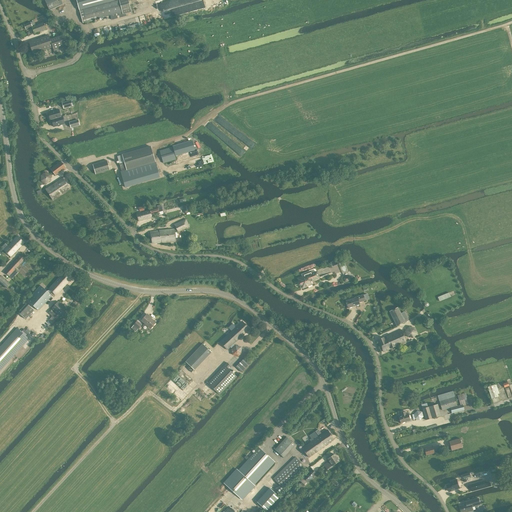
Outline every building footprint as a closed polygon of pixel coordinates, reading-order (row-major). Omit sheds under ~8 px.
[(44,0),(49,11),(60,6),(57,0),(44,0)] [(128,0),(116,0),(79,10),(83,23),(86,22),(110,15),(112,20),(126,16),(126,14),(132,12),(128,0)] [(24,25),(26,30),(31,27),(34,34),(46,29),(43,22),(32,27),(30,22),(24,25)] [(33,54),(42,51),(46,50),(53,47),(54,51),(53,51),(54,55),(64,52),(62,47),(69,45),(65,34),(50,39),(49,35),(29,42),(33,54)] [(50,120),(52,120),(61,117),(59,110),(48,113),(48,114),(47,114),(48,117),(49,117),(50,120)] [(62,116),(61,117),(52,120),(52,121),(51,121),(52,126),(53,125),(54,127),(65,124),(62,116)] [(176,159),(175,156),(195,150),(192,141),(173,146),(172,147),(160,151),(163,163),(176,159)] [(126,183),(159,174),(155,161),(151,147),(117,156),(122,171),(121,171),(125,188),(127,187),(126,183)] [(93,165),(95,174),(110,170),(107,160),(93,165)] [(61,161),(51,169),(55,176),(66,168),(61,161)] [(51,175),(45,172),(40,176),(41,181),(46,184),(51,181),(51,175)] [(46,189),(53,200),(70,189),(63,178),(46,189)] [(151,214),(159,212),(163,211),(161,205),(157,206),(149,208),(150,210),(137,214),(139,221),(152,218),(151,214)] [(176,241),(175,232),(177,231),(178,232),(189,226),(186,219),(174,224),(176,229),(150,232),(152,244),(176,241)] [(11,257),(24,242),(17,236),(8,246),(5,243),(1,248),(11,257)] [(21,254),(5,272),(12,279),(18,272),(15,269),(25,258),(21,254)] [(52,296),(50,294),(52,292),(56,295),(72,277),(65,271),(47,291),(41,285),(27,300),(38,311),(52,296)] [(299,279),(300,282),(299,282),(299,283),(298,283),(298,284),(299,284),(299,285),(300,285),(301,285),(301,286),(304,287),(311,284),(310,281),(319,278),(317,272),(312,274),(311,271),(302,274),(303,277),(299,279)] [(10,284),(1,276),(0,277),(0,282),(6,288),(10,284)] [(78,287),(75,291),(79,295),(83,290),(78,287)] [(355,298),(346,301),(348,308),(360,304),(359,302),(365,301),(363,295),(354,297),(355,298)] [(51,310),(48,313),(54,318),(57,315),(56,314),(57,313),(60,316),(66,309),(58,302),(52,308),(53,309),(51,310)] [(28,305),(20,314),(26,319),(34,310),(28,305)] [(398,307),(389,311),(396,326),(405,322),(398,307)] [(151,329),(156,323),(149,317),(150,316),(147,314),(141,321),(151,329)] [(132,327),(131,328),(136,332),(137,331),(142,325),(137,321),(132,327)] [(227,350),(229,348),(230,347),(231,348),(231,349),(232,355),(238,357),(242,353),(241,347),(235,345),(235,346),(233,344),(250,329),(242,321),(236,327),(232,323),(227,327),(229,329),(229,330),(231,332),(220,342),(227,350)] [(0,369),(1,370),(29,339),(17,328),(0,347),(0,369)] [(378,340),(383,352),(406,342),(401,331),(383,339),(382,338),(378,340)] [(202,344),(199,348),(208,356),(212,352),(204,345),(203,345),(202,344)] [(250,363),(244,358),(236,367),(241,372),(250,363)] [(230,366),(227,363),(207,383),(219,395),(236,377),(228,369),(230,366)] [(494,385),(487,387),(491,399),(498,396),(498,394),(494,385)] [(442,410),(450,408),(452,413),(464,410),(463,406),(468,404),(465,393),(457,395),(460,405),(457,406),(453,391),(437,396),(442,410)] [(438,404),(428,407),(427,403),(421,404),(426,420),(441,416),(438,404)] [(401,416),(398,416),(400,423),(410,420),(408,414),(406,414),(405,411),(400,413),(401,416)] [(422,412),(417,411),(413,414),(415,419),(420,420),(423,417),(422,412)] [(309,457),(334,439),(328,430),(317,438),(313,433),(309,436),(313,441),(302,448),(309,457)] [(288,438),(286,437),(275,450),(283,458),(295,445),(288,438)] [(449,442),(451,451),(462,447),(460,438),(449,442)] [(435,453),(434,451),(440,450),(439,446),(433,448),(432,446),(424,448),(426,456),(435,453)] [(237,470),(224,484),(242,499),(254,486),(254,485),(275,462),(259,447),(238,471),(237,470)] [(328,462),(323,465),(328,470),(331,468),(330,467),(332,466),(339,461),(334,454),(327,459),(329,461),(328,462)] [(288,465),(273,479),(283,489),(305,467),(295,457),(288,465)] [(303,478),(304,479),(308,482),(316,474),(311,469),(303,478)] [(451,484),(446,485),(448,492),(459,488),(460,488),(457,480),(450,482),(451,484)] [(484,481),(470,485),(472,491),(472,492),(486,488),(486,487),(484,481)] [(269,488),(257,502),(267,511),(279,497),(269,488)] [(469,511),(470,511),(473,511),(473,510),(472,506),(480,504),(479,498),(466,502),(467,504),(460,506),(461,511),(466,511),(470,511),(469,511)]
